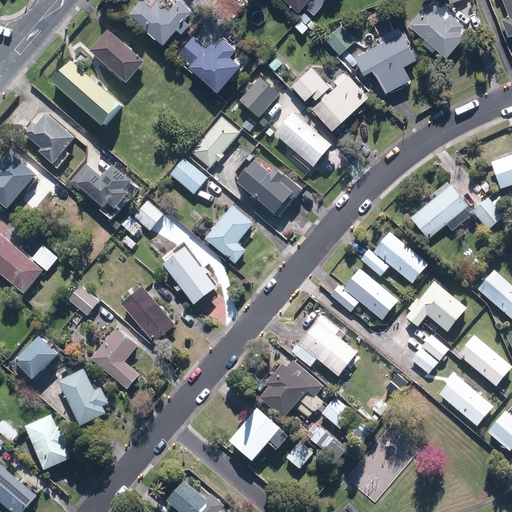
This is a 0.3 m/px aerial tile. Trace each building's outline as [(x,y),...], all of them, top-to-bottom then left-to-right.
[(143,0),(141,0),(130,14),(165,43),(178,28),(183,32),(191,23),(186,19),(193,10),(181,0),(177,0),(170,9),(159,0),(153,8),(143,0)] [(242,5),(236,0),(217,0),(213,5),(230,19),(242,5)] [(285,0),(300,12),(310,0),(285,0)] [(511,0),(503,0),(510,15),(502,18),(509,35),(511,34),(511,0)] [(428,3),(409,25),(447,57),(466,36),(460,30),(465,25),(451,13),(447,19),(428,3)] [(355,41),(341,25),(326,38),(340,54),(355,41)] [(149,61),(111,27),(92,48),(131,82),(149,61)] [(418,58),(403,31),(356,56),(365,74),(374,69),(376,74),(377,73),(387,92),(412,78),(405,65),(418,58)] [(191,65),(220,90),(242,64),(232,55),(238,48),(225,37),(217,47),(211,42),(207,46),(195,35),(179,54),(192,65),(191,65)] [(53,75),(104,119),(123,98),(72,54),(53,75)] [(331,86),(312,66),(292,84),(311,104),(331,86)] [(334,128),(370,96),(350,74),(314,107),(334,128)] [(280,96),(261,78),(240,101),(260,119),(280,96)] [(294,113),(276,135),(315,168),(334,146),(294,113)] [(76,138),(47,114),(38,125),(34,122),(24,134),(43,149),(40,152),(55,164),(76,138)] [(242,133),(223,117),(192,153),(211,169),(217,162),(220,164),(226,156),(224,154),(242,133)] [(0,202),(9,210),(38,175),(11,153),(0,166),(0,202)] [(511,156),(492,163),(501,189),(511,185),(511,156)] [(209,179),(185,159),(172,175),(195,195),(209,179)] [(256,162),(238,183),(276,215),(295,194),(282,183),(286,178),(276,169),(272,175),(256,162)] [(87,164),(71,183),(102,210),(104,207),(106,209),(110,204),(118,210),(131,195),(127,191),(134,182),(115,166),(108,174),(106,172),(102,177),(87,164)] [(55,183),(41,199),(56,213),(70,197),(55,183)] [(492,189),(487,183),(481,188),(487,194),(492,189)] [(451,185),(411,218),(429,240),(469,207),(451,185)] [(507,204),(500,196),(493,203),(499,210),(507,204)] [(493,203),(489,198),(473,212),(489,231),(505,217),(499,210),(493,203)] [(165,215),(149,201),(135,217),(151,231),(165,215)] [(255,224),(235,207),(206,240),(236,265),(247,251),(239,243),(255,224)] [(110,212),(106,216),(112,222),(110,224),(116,231),(122,226),(110,212)] [(143,227),(131,217),(124,226),(136,236),(143,227)] [(0,232),(0,273),(26,295),(46,271),(0,232)] [(430,264),(391,232),(375,252),(414,284),(430,264)] [(139,245),(128,235),(122,241),(133,251),(139,245)] [(49,271),(60,258),(45,246),(34,259),(49,271)] [(187,248),(165,265),(196,306),(218,289),(208,275),(210,273),(206,267),(203,269),(187,248)] [(390,266),(369,250),(361,260),(381,276),(390,266)] [(383,321),(400,302),(362,269),(345,289),(383,321)] [(511,285),(495,270),(478,289),(511,319),(511,285)] [(409,309),(412,311),(407,317),(418,326),(427,315),(449,333),(468,309),(435,281),(419,301),(418,299),(409,309)] [(101,302),(82,286),(69,301),(89,317),(101,302)] [(125,303),(123,305),(155,344),(177,326),(145,287),(135,295),(125,303)] [(352,312),(359,302),(340,287),(333,296),(352,312)] [(135,295),(130,289),(120,297),(125,303),(135,295)] [(340,376),(361,353),(339,334),(342,330),(324,316),(301,343),(340,376)] [(118,328),(92,359),(129,390),(141,375),(125,362),(139,346),(118,328)] [(450,349),(432,335),(423,347),(440,361),(450,349)] [(511,368),(511,365),(475,335),(459,355),(497,387),(511,368)] [(35,380),(60,355),(42,338),(17,363),(18,364),(13,369),(27,382),(32,377),(35,380)] [(439,363),(422,348),(412,359),(429,374),(439,363)] [(270,387),(261,398),(283,418),(308,390),(315,397),(325,387),(295,360),(288,368),(284,364),(266,383),(270,387)] [(85,369),(60,382),(82,426),(107,414),(104,407),(111,404),(103,386),(95,390),(85,369)] [(494,407),(456,375),(440,394),(478,426),(494,407)] [(355,414),(336,397),(322,413),(341,430),(355,414)] [(279,450),(290,437),(259,409),(230,440),(253,461),(270,442),(279,450)] [(511,415),(506,411),(488,432),(511,451),(511,415)] [(53,415),(27,427),(46,470),(72,459),(66,446),(69,444),(61,426),(58,427),(53,415)] [(20,434),(4,420),(0,424),(0,431),(13,442),(20,434)] [(314,454),(301,442),(287,457),(301,469),(314,454)] [(0,464),(0,501),(13,511),(26,511),(39,496),(0,464)] [(225,511),(222,509),(226,505),(213,494),(208,500),(185,481),(168,501),(180,511),(225,511)]
